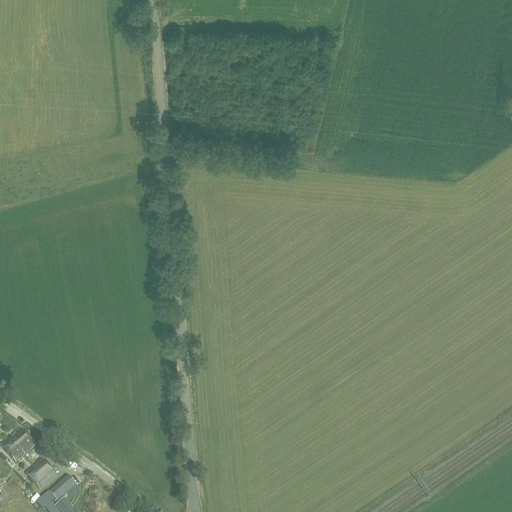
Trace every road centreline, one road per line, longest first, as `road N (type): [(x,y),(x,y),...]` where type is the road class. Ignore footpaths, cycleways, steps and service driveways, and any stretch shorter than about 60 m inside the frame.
road 1 (unclassified): [(195,511),(153,0)]
road 2 (unclassified): [(150,511),(0,399)]
